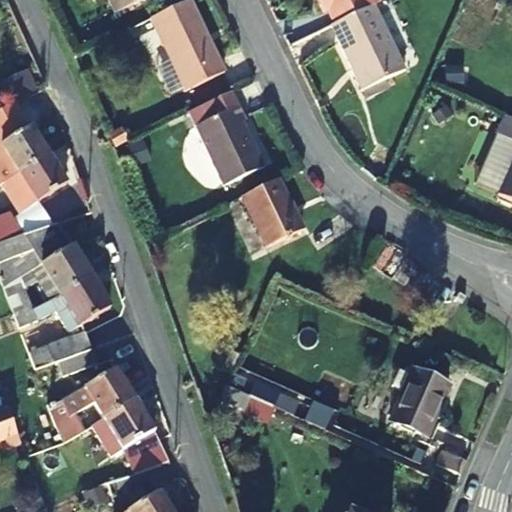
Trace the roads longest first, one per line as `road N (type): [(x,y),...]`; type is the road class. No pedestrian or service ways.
road 1 (residential): [(22,0),(134,258),(219,511)]
road 2 (residential): [(511,280),(350,193),(320,156),(244,0)]
